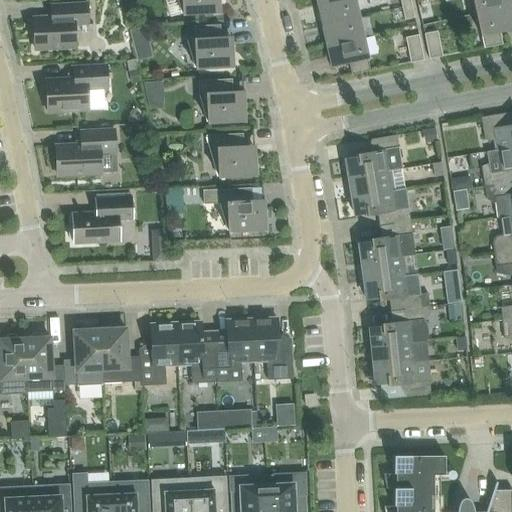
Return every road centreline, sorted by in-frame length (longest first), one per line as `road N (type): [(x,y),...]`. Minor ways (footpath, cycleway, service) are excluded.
road 1 (residential): [(39,299),(318,283)]
road 2 (residential): [(511,419),(346,426)]
road 3 (residential): [(346,426),(335,310),(318,283)]
road 4 (residential): [(318,283),(296,137)]
road 5 (residential): [(429,69),(287,99)]
road 6 (residential): [(296,137),(437,106)]
road 7 (residential): [(28,247),(0,111)]
